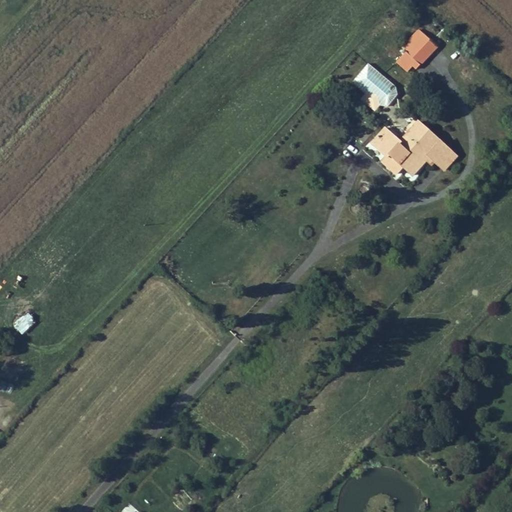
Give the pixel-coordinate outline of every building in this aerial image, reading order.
[(417,68),(420,65),(407,52),(398,61),(408,71),(413,66),(417,68)] [(367,63),(351,83),(365,94),(360,100),(378,115),(399,89),(367,63)] [(418,122),(400,142),(385,129),(372,143),(387,157),(382,162),(395,174),(403,166),(406,170),(435,137),(418,122)] [(429,157),(434,162),(444,170),(456,156),(435,137),(406,170),(412,175),(426,160),(429,157)] [(429,157),(426,160),(431,165),(434,162),(429,157)] [(21,336),(36,323),(28,313),(12,326),(21,336)]
